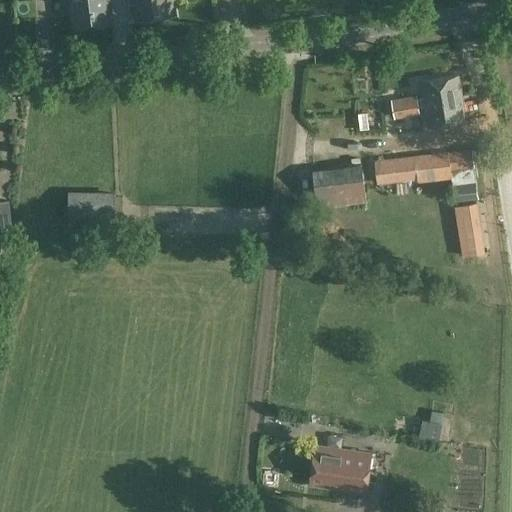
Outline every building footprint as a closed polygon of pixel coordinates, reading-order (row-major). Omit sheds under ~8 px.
[(70,0),(74,27),(111,23),(108,0),(70,0)] [(131,0),(134,20),(175,14),(173,0),(131,0)] [(457,75),(419,82),(427,127),(465,120),(457,75)] [(394,118),(395,118),(416,114),(419,114),(416,96),(391,100),(394,118)] [(420,119),(396,120),(397,138),(421,137),(420,119)] [(472,149),(448,152),(450,169),(474,166),(472,149)] [(450,169),(448,152),(448,151),(374,160),(377,184),(417,179),(417,183),(451,178),(452,178),(450,169)] [(474,166),(450,169),(452,178),(451,178),(452,185),(476,183),(474,166)] [(476,183),(452,185),(454,201),(478,199),(476,183)] [(69,193),(68,218),(113,218),(113,194),(69,193)] [(0,227),(11,226),(7,201),(0,201),(0,227)] [(431,418),(441,420),(442,420),(443,413),(443,411),(432,410),(431,418)] [(316,445),(310,484),(364,492),(364,490),(372,491),(373,482),(365,481),(369,453),(316,445)]
